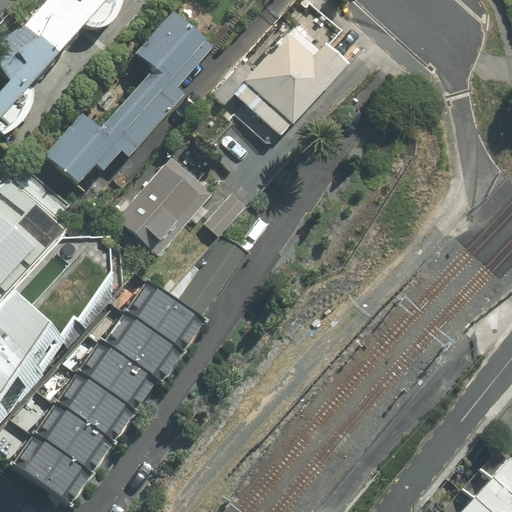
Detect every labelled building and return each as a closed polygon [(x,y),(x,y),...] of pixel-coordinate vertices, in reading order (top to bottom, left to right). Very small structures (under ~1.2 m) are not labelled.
[(0,90),(0,124),(111,0),(81,0),(73,9),(59,0),(51,0),(0,58),(0,67),(8,81),(0,90)] [(216,49),(173,13),(138,55),(155,69),(99,135),(80,119),(46,158),(79,186),(92,170),(101,178),(119,157),(126,162),(185,94),(180,91),(216,49)] [(342,74),(291,28),(234,91),(285,137),(342,74)] [(110,220),(153,258),(210,195),(167,157),(110,220)] [(0,293),(57,229),(6,185),(0,191),(0,408),(45,358),(0,318),(0,293)] [(168,300),(136,289),(2,466),(58,508),(250,255),(221,238),(168,300)] [(511,460),(507,456),(489,476),(511,497),(511,460)] [(511,511),(511,497),(489,476),(470,497),(487,511),(511,511)] [(487,511),(470,497),(456,511),(487,511)]
